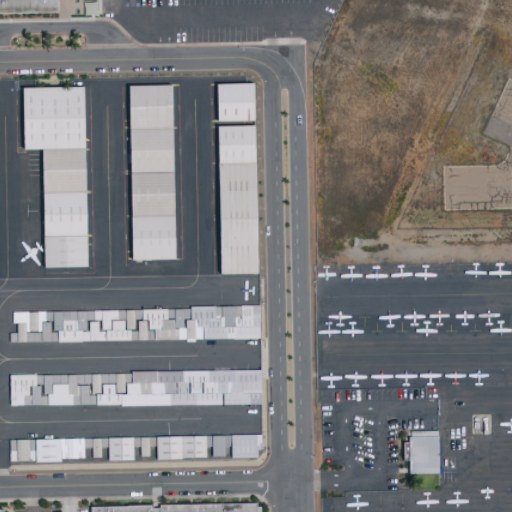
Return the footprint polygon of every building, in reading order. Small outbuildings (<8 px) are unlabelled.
[(58,0),(58,13),(0,13),(0,0),(58,0)] [(218,122),(217,85),(253,84),(254,121),(218,122)] [(129,85),(129,127),(173,127),(172,85),(129,85)] [(22,87),(23,149),(42,149),(84,148),(83,86),(22,87)] [(129,127),(130,173),(174,172),(173,127),(129,127)] [(218,165),(218,127),(254,127),(255,164),(218,165)] [(42,149),(43,192),(85,192),(84,148),(42,149)] [(220,273),(218,165),(255,164),(257,273),(220,273)] [(130,173),(131,217),(174,216),(174,172),(130,173)] [(43,236),(43,192),(85,192),(86,236),(43,236)] [(131,217),(131,261),(175,260),(174,216),(131,217)] [(43,236),(44,268),(86,268),(86,236),(43,236)] [(260,338),(11,343),(10,312),(260,307),(260,338)] [(260,372),(10,374),(10,406),(260,405),(260,372)] [(409,431),(410,475),(440,474),(439,431),(409,431)] [(256,460),(0,466),(0,440),(262,435),(263,453),(256,460)] [(87,506),(87,511),(256,511),(256,503),(87,506)]
